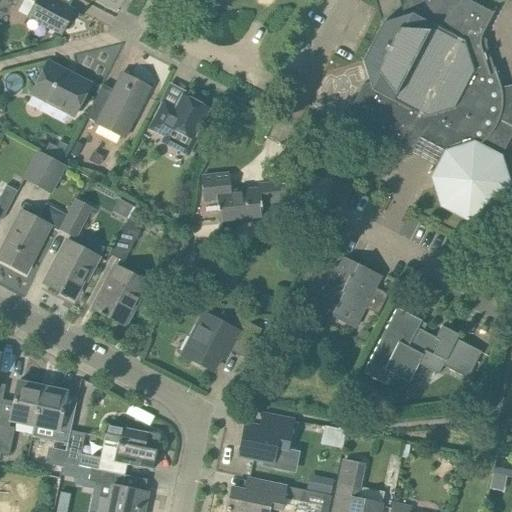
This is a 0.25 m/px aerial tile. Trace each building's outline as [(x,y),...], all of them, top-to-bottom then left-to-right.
[(26,0),(34,4),(27,17),(60,34),(73,10),(52,0),(26,0)] [(433,145),(444,150),(452,149),(462,147),(472,142),(475,146),(488,135),(495,127),(511,136),(511,133),(511,83),(499,87),(494,67),(488,68),(479,48),(480,41),(483,32),(493,12),(487,9),(481,6),(469,0),(456,0),(448,16),(433,8),(424,26),(404,15),(395,18),(382,22),(362,60),(366,73),(369,82),(362,84),(344,119),(375,134),(404,149),(410,152),(418,137),(433,145)] [(448,16),(456,0),(405,0),(402,8),(404,15),(424,26),(433,8),(448,16)] [(90,85),(47,63),(31,94),(73,116),(90,85)] [(102,86),(86,118),(96,123),(96,124),(124,138),(149,88),(122,75),(113,92),(102,86)] [(192,139),(207,110),(183,98),(177,108),(164,101),(151,129),(168,138),(172,129),(192,139)] [(462,147),(452,149),(444,150),(434,169),(430,177),(433,189),(439,207),(466,222),(496,211),(511,186),(509,178),(502,154),(504,149),(511,136),(495,127),(488,135),(475,146),(472,142),(462,147)] [(418,137),(410,152),(410,157),(434,169),(444,150),(433,145),(418,137)] [(60,163),(68,147),(59,142),(56,148),(51,158),(60,163)] [(38,152),(23,181),(52,197),(68,167),(38,152)] [(377,169),(386,173),(391,162),(382,158),(377,169)] [(262,220),(260,205),(290,202),(288,180),(258,184),(258,188),(231,191),(229,172),(201,175),(203,202),(217,201),(219,224),(262,220)] [(0,211),(6,214),(17,192),(5,186),(0,195),(0,211)] [(75,200),(59,231),(76,240),(93,208),(75,200)] [(0,259),(25,273),(50,226),(22,212),(0,253),(0,259)] [(109,254),(123,262),(140,231),(136,229),(138,224),(128,219),(109,254)] [(189,244),(175,238),(168,256),(182,261),(189,244)] [(83,280),(86,282),(98,258),(67,242),(45,284),(73,299),(83,280)] [(353,329),(379,277),(343,258),(316,311),(353,329)] [(178,264),(166,260),(158,283),(153,281),(149,292),(166,298),(178,264)] [(115,267),(93,309),(124,326),(147,284),(115,267)] [(257,294),(255,309),(270,312),(273,297),(257,294)] [(176,316),(176,315),(184,306),(171,295),(163,305),(176,316)] [(386,385),(392,374),(409,382),(418,365),(437,375),(442,366),(467,380),(481,353),(457,341),(459,337),(441,328),(436,337),(417,328),(421,321),(397,309),(364,374),(386,385)] [(182,356),(212,372),(224,349),(229,351),(246,360),(261,330),(237,318),(232,328),(204,314),(182,356)] [(10,421),(35,426),(42,387),(18,383),(10,421)] [(59,430),(62,413),(66,392),(42,387),(35,426),(59,430)] [(300,452),(287,449),(293,422),(263,415),(260,427),(246,424),(239,455),(263,460),(262,466),(295,473),(300,452)] [(0,420),(0,455),(0,454),(9,456),(16,424),(0,420)] [(98,470),(124,475),(126,465),(153,471),(160,436),(108,425),(98,470)] [(71,428),(60,426),(59,430),(57,438),(51,436),(45,464),(63,467),(64,463),(70,431),(71,428)] [(85,434),(70,431),(64,463),(79,466),(85,434)] [(500,458),(511,461),(511,445),(505,444),(501,455),(500,458)] [(511,462),(498,459),(495,472),(507,475),(511,475),(511,462)] [(356,500),(364,466),(344,462),(339,484),(333,511),(334,511),(379,511),(381,505),(356,500)] [(61,476),(76,479),(79,466),(64,463),(63,467),(61,476)] [(122,488),(124,475),(98,470),(91,468),(88,481),(101,484),(98,497),(109,499),(106,511),(144,511),(148,494),(122,488)] [(310,474),(307,490),(331,495),(334,479),(310,474)] [(228,511),(268,511),(270,507),(281,510),(284,498),(321,506),(320,511),(327,511),(331,496),(261,481),(259,493),(233,487),(228,511)]
